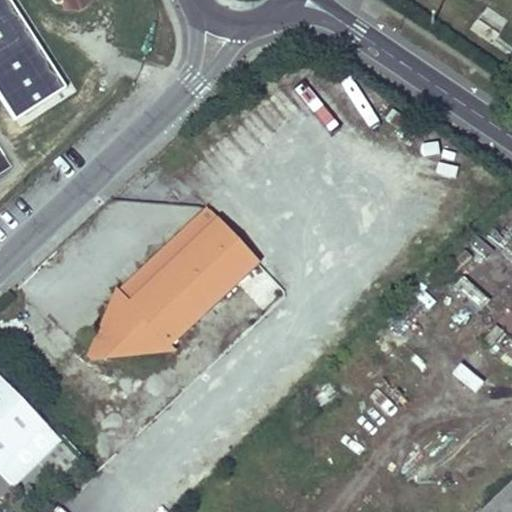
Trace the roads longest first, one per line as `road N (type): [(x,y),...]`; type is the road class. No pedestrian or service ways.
road 1 (unclassified): [(0,263),(193,80),(225,24)]
road 2 (tertiary): [(303,0),(511,137)]
